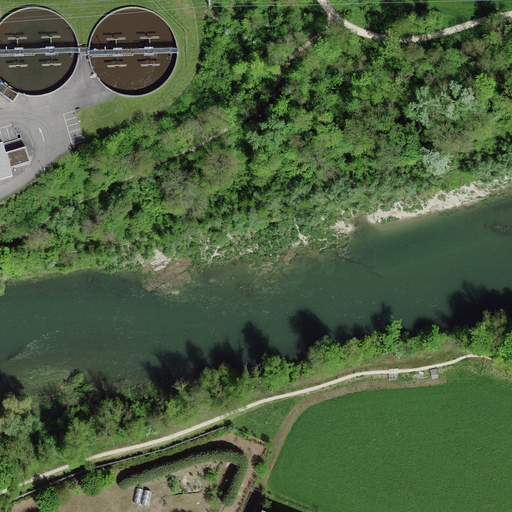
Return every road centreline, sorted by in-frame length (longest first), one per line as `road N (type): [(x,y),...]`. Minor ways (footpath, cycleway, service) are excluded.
road 1 (track): [(461,360),(266,400),(0,496)]
road 2 (track): [(342,18),(387,39),(431,36),(511,13)]
